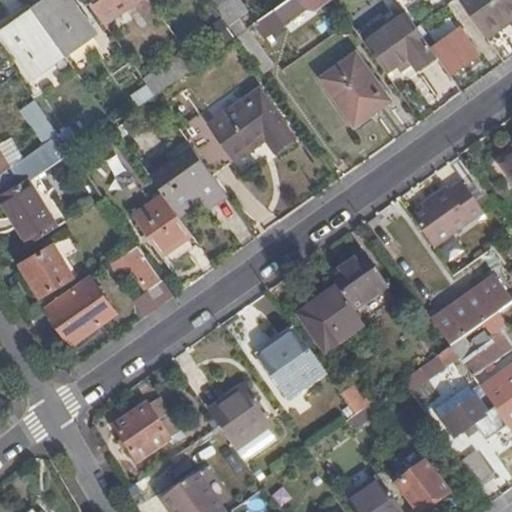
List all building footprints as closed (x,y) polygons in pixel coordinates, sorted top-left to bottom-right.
[(46,0),(32,10),(64,55),(96,32),(71,0),(46,0)] [(88,0),(106,24),(136,0),(88,0)] [(212,0),(226,19),(238,36),(247,30),(238,18),(248,11),(240,0),(212,0)] [(304,10),(297,0),(289,0),(281,6),(262,19),(255,24),(265,37),(304,10)] [(511,0),(458,0),(487,40),(501,30),(498,25),(511,14),(511,0)] [(247,30),(248,30),(255,24),(262,19),(254,7),(248,11),(238,18),(247,30)] [(33,76),(64,55),(32,10),(3,31),(33,76)] [(365,42),(386,72),(399,63),(406,57),(408,56),(418,68),(436,55),(406,13),(365,42)] [(501,30),(511,22),(511,14),(498,25),(501,30)] [(220,50),(238,36),(226,19),(208,31),(220,50)] [(238,36),(265,74),(273,67),(248,30),(247,30),(238,36)] [(477,56),(459,30),(435,47),(452,74),(477,56)] [(156,95),(196,66),(185,50),(144,78),(148,84),(156,95)] [(389,101),(356,55),(322,79),(354,125),(389,101)] [(421,72),(439,59),(436,55),(418,68),(421,72)] [(406,57),(399,63),(402,68),(410,62),(406,57)] [(138,107),(156,95),(148,84),(130,96),(132,99),(135,103),(138,107)] [(293,137),(260,90),(211,124),(236,159),(265,139),(274,151),(293,137)] [(47,143),(59,135),(35,102),(24,110),(47,143)] [(133,131),(127,122),(117,129),(123,138),(133,131)] [(236,159),(211,124),(188,141),(190,142),(213,175),(236,159)] [(84,146),(70,127),(59,135),(72,154),(84,146)] [(0,175),(0,196),(31,245),(57,228),(27,184),(59,164),(71,181),(85,172),(72,154),(59,135),(47,143),(10,169),(0,175)] [(180,161),(153,180),(164,195),(180,217),(207,198),(212,195),(218,205),(229,198),(213,175),(190,142),(181,148),(187,156),(180,161)] [(181,148),(175,152),(180,161),(187,156),(181,148)] [(0,175),(10,169),(0,152),(0,175)] [(511,158),(502,166),(511,179),(511,158)] [(435,203),(414,218),(435,249),(484,214),(462,184),(450,192),(447,187),(432,198),(435,203)] [(164,257),(193,236),(180,217),(164,195),(134,216),(164,257)] [(212,195),(207,198),(214,208),(218,205),(212,195)] [(62,258),(77,250),(69,238),(55,247),(62,258)] [(62,258),(55,247),(22,266),(41,296),(74,277),(62,258)] [(148,290),(161,281),(137,247),(112,264),(118,271),(129,265),(148,290)] [(365,255),(332,279),(341,292),(356,312),(388,289),(365,255)] [(511,300),(496,278),(435,322),(453,347),(466,338),(487,323),(500,314),(511,305),(511,300)] [(89,280),(53,305),(66,324),(70,322),(82,338),(114,314),(89,280)] [(148,290),(160,307),(173,298),(161,281),(148,290)] [(356,312),(341,292),(304,319),(328,354),(366,328),(356,312)] [(500,314),(487,323),(493,333),(507,323),(500,314)] [(70,322),(66,324),(77,341),(82,338),(70,322)] [(325,371),(296,330),(260,356),(289,396),(325,371)] [(466,338),(453,347),(460,358),(474,377),(487,368),(503,356),(511,350),(500,334),(494,338),(490,337),(483,334),(470,343),(466,338)] [(460,358),(453,347),(404,382),(412,392),(460,358)] [(511,369),(511,367),(503,356),(487,368),(496,381),(511,369)] [(351,386),(338,396),(353,416),(366,406),(351,386)] [(211,414),(221,428),(237,451),(273,426),(246,389),(211,414)] [(486,440),(508,425),(489,399),(480,405),(476,400),(445,422),(456,439),(476,425),(486,440)] [(170,441),(148,407),(116,428),(138,463),(170,441)] [(348,422),(353,430),(375,416),(369,407),(357,415),(348,422)] [(463,464),(480,488),(495,479),(477,454),(463,464)] [(400,486),(419,511),(426,511),(451,494),(427,465),(400,486)] [(165,505),(169,511),(224,511),(201,480),(165,505)] [(350,508),(352,511),(403,511),(384,484),(350,508)]
